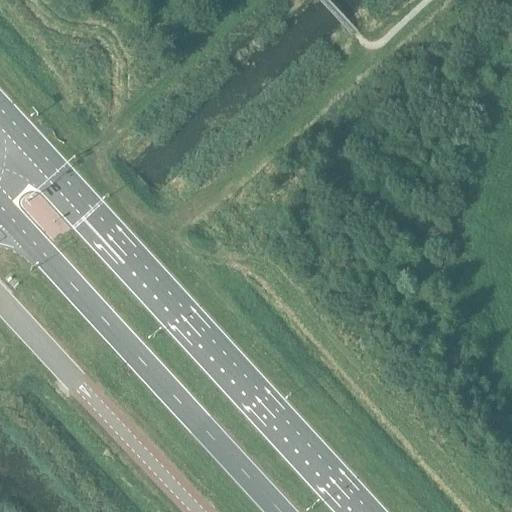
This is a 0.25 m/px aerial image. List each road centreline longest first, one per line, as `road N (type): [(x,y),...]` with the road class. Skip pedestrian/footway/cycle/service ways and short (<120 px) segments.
road 1 (trunk): [(367,511),(19,133)]
road 2 (trunk): [(0,208),(277,511)]
road 3 (unclassified): [(0,300),(192,511)]
